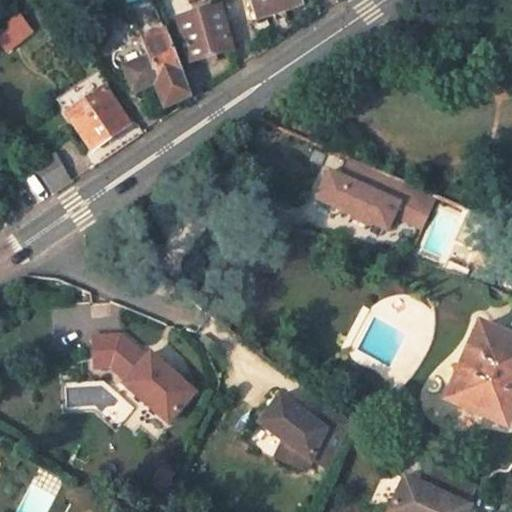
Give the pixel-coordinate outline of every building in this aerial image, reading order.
[(250,0),(256,16),(300,1),(300,0),(250,0)] [(231,47),(218,4),(178,15),(191,57),(231,47)] [(0,25),(0,43),(6,52),(15,45),(11,40),(30,25),(19,10),(0,25)] [(120,68),(130,91),(155,81),(165,105),(191,94),(165,27),(122,44),(117,47),(112,52),(111,55),(112,62),(114,65),(116,67),(120,68)] [(66,114),(91,152),(128,126),(103,90),(66,114)] [(435,197),(349,160),(341,178),(328,172),(315,199),(353,216),(351,219),(366,225),(367,222),(386,231),(392,216),(421,228),(435,197)] [(462,321),(428,395),(445,403),(478,328),(462,321)] [(511,343),(478,328),(445,403),(504,428),(511,408),(511,343)] [(86,338),(88,368),(98,368),(118,367),(127,374),(117,385),(161,424),(188,394),(144,355),(139,359),(114,337),(86,338)] [(118,367),(98,368),(117,385),(127,374),(118,367)] [(345,426),(323,409),(310,426),(274,398),(253,425),(277,444),(270,459),(300,474),(305,462),(323,471),(345,426)] [(466,507),(474,489),(406,459),(403,465),(400,463),(394,478),(401,481),(386,511),(467,511),(469,509),(466,507)]
